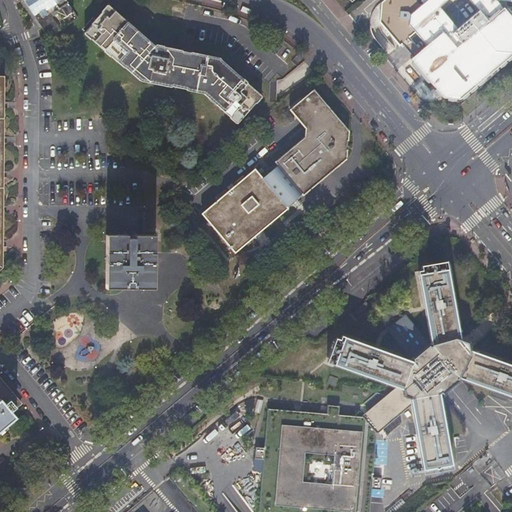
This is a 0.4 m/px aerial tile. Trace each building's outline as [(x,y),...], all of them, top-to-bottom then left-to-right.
[(66,0),(24,0),(48,35),(57,28),(59,27),(48,10),(53,7),(54,9),(55,8),(60,17),(72,9),(66,0)] [(511,0),(382,0),(381,2),(379,22),(398,44),(414,31),(426,45),(410,58),(444,99),(459,100),(511,55),(511,0)] [(148,84),(151,84),(191,92),(204,95),(237,125),(238,124),(246,115),(262,97),(221,61),(210,59),(193,55),(176,51),(163,48),(155,47),(109,6),(104,11),(92,25),(87,32),(85,34),(95,43),(117,63),(119,62),(140,80),(148,82),(148,84)] [(199,216),(233,256),(260,234),(286,211),(284,209),(298,198),(299,197),(300,198),(309,189),(343,161),(345,134),(310,93),(287,112),(302,130),(267,159),(275,168),(260,180),(252,171),(199,216)] [(106,287),(154,288),(155,235),(107,234),(106,287)] [(369,511),(372,484),(379,485),(380,473),(373,473),(375,454),(377,454),(378,449),(375,449),(377,431),(411,403),(422,467),(450,463),(439,394),(459,377),(511,397),(511,367),(469,351),(460,341),(448,270),(439,272),(438,265),(427,267),(428,274),(419,275),(430,343),(411,359),(345,333),(342,341),(335,339),(331,349),(337,352),(334,360),(396,385),(361,414),(339,412),(339,405),(328,404),(327,411),(268,407),(265,446),(257,445),(256,456),(264,457),(259,511),(369,511)] [(0,399),(1,399),(5,404),(10,400),(16,407),(21,402),(0,376),(0,399)] [(0,430),(16,417),(11,411),(16,407),(10,400),(5,404),(1,399),(0,399),(0,430)]
